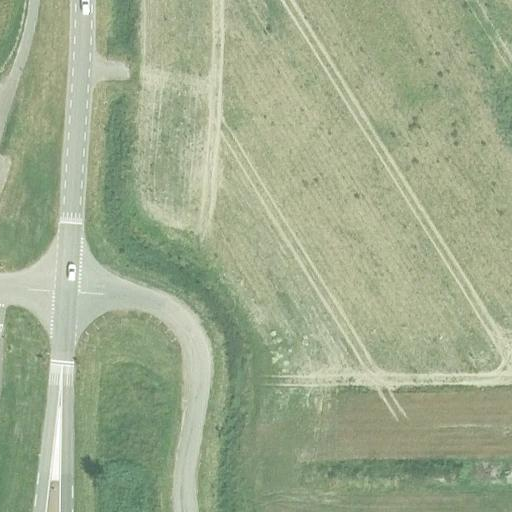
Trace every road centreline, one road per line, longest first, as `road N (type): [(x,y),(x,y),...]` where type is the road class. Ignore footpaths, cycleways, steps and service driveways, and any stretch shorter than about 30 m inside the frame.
road 1 (unclassified): [(66,292),(144,300),(186,327),(199,372),(187,511)]
road 2 (tertiary): [(66,292),(83,0)]
road 3 (unclassified): [(60,363),(39,511)]
road 4 (unclassified): [(65,511),(60,363)]
